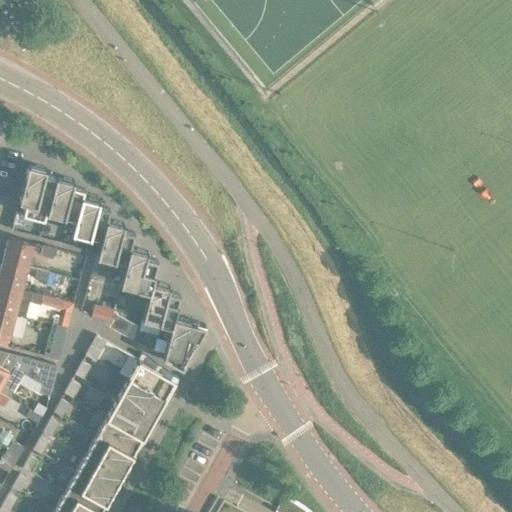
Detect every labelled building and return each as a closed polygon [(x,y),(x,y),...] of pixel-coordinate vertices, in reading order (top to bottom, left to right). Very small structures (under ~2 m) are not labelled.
[(45,211),(46,211),(55,174),(54,176),(44,173),(45,167),(27,162),(17,199),(25,201),(22,213),(43,218),(45,211)] [(80,201),(82,194),(83,188),(71,185),(73,179),(55,174),(46,211),(74,218),(74,219),(79,201),(80,201)] [(88,196),(82,194),(80,201),(79,201),(74,219),(74,218),(71,231),(99,238),(100,238),(104,224),(105,225),(106,218),(109,208),(97,205),(99,199),(88,196)] [(123,222),(113,220),(106,218),(105,225),(104,224),(100,238),(99,238),(95,254),(124,262),(125,262),(127,253),(128,253),(130,246),(134,231),(122,228),(123,222)] [(31,241),(8,235),(1,259),(25,265),(31,241)] [(42,244),(40,252),(51,255),(53,246),(42,244)] [(147,250),(130,246),(128,253),(127,253),(125,262),(124,262),(119,283),(147,290),(148,290),(149,286),(150,287),(152,280),(157,259),(145,256),(147,250)] [(0,283),(19,288),(25,265),(1,259),(0,264),(0,283)] [(36,268),(34,276),(45,279),(47,270),(36,268)] [(169,284),(158,282),(152,280),(150,287),(149,286),(148,290),(147,290),(141,317),(170,324),(171,321),(172,322),(173,315),(179,293),(167,290),(169,284)] [(0,307),(13,311),(19,288),(0,283),(0,307)] [(30,291),(27,299),(39,302),(40,298),(41,293),(30,291)] [(64,305),(59,323),(65,325),(71,301),(41,293),(40,298),(64,305)] [(113,307),(94,302),(90,315),(108,324),(109,322),(113,307)] [(0,342),(5,344),(13,311),(0,307),(0,342)] [(134,334),(139,321),(115,313),(110,325),(134,334)] [(204,323),(173,315),(172,322),(171,321),(170,324),(161,355),(181,365),(204,323)] [(105,339),(95,333),(84,353),(94,358),(105,339)] [(153,349),(162,351),(164,341),(155,339),(153,349)] [(0,390),(7,395),(21,371),(43,384),(41,391),(49,394),(56,366),(55,364),(0,349),(0,390)] [(137,356),(126,376),(163,397),(174,377),(137,356)] [(89,364),(80,359),(73,372),(82,376),(89,364)] [(152,415),(163,397),(126,376),(115,395),(152,415)] [(63,390),(71,395),(78,383),(70,378),(63,390)] [(115,395),(105,414),(142,434),(152,415),(115,395)] [(61,414),(63,409),(68,401),(59,397),(52,409),(61,414)] [(26,415),(36,421),(40,414),(30,408),(26,415)] [(131,453),(142,434),(105,414),(94,432),(131,453)] [(57,420),(49,416),(42,428),(50,433),(57,420)] [(1,429),(0,429),(0,440),(6,444),(11,435),(1,429)] [(121,472),(131,453),(94,432),(84,451),(121,472)] [(47,439),(38,435),(31,447),(40,452),(47,439)] [(8,446),(19,452),(23,445),(12,439),(8,446)] [(4,453),(15,459),(19,452),(8,446),(4,453)] [(110,491),(121,472),(84,451),(73,470),(110,491)] [(36,458),(28,453),(21,466),(29,471),(36,458)] [(73,470),(63,489),(100,510),(110,491),(73,470)] [(26,477),(17,472),(10,485),(19,489),(26,477)] [(63,489),(62,489),(52,508),(59,511),(98,511),(100,510),(63,489)] [(15,496),(7,491),(0,503),(8,508),(15,496)]
